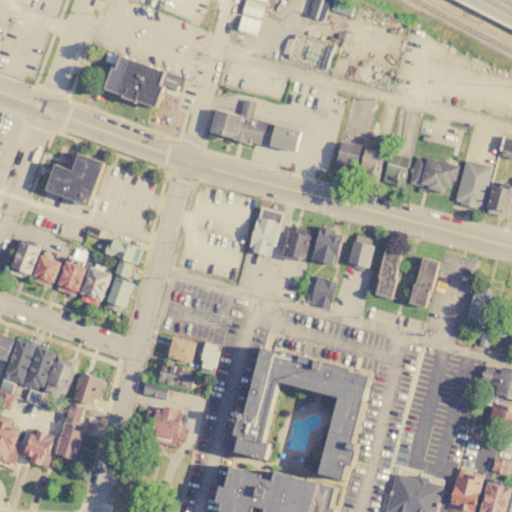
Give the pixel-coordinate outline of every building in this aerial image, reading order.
[(246,0),(242,14),(261,20),(266,5),(250,0),(246,0)] [(310,16),(315,0),(330,0),(324,21),(310,16)] [(336,0),(333,10),(351,17),(358,0),(336,0)] [(238,31),(258,37),(262,21),(243,16),(238,31)] [(288,60),(296,34),(335,46),(327,71),(288,60)] [(105,90),(123,96),(122,99),(138,104),(139,102),(158,108),(164,92),(165,89),(161,87),(162,84),(176,89),(180,76),(122,56),(117,70),(112,69),(105,90)] [(210,132),(251,144),(251,141),(270,146),(276,123),(253,117),(257,103),(244,99),(239,115),(217,109),(210,132)] [(511,153),(500,150),(504,136),(511,137),(511,153)] [(335,170),(343,141),(363,146),(355,175),(335,170)] [(358,176),(366,147),(386,152),(378,182),(358,176)] [(56,165),(47,191),(89,206),(105,163),(79,154),(73,171),(56,165)] [(383,183),(391,154),(411,160),(403,188),(383,183)] [(417,155),(409,184),(443,193),(444,188),(451,190),(454,182),(456,182),(460,166),(454,165),(455,160),(443,157),(442,161),(417,155)] [(466,159),(456,201),(462,202),(462,205),(476,209),(477,206),(483,208),(494,166),(466,159)] [(511,193),(506,217),(487,213),(494,186),(511,189),(511,193)] [(262,207),(284,213),(272,257),(250,251),(262,207)] [(292,225),(313,230),(304,264),(283,258),(292,225)] [(312,260),(321,226),(332,229),(331,235),(343,239),(336,266),(312,260)] [(104,253),(110,237),(142,248),(136,265),(104,253)] [(375,248),(369,269),(348,263),(354,242),(375,248)] [(10,271),(21,243),(40,250),(29,279),(10,271)] [(387,249),(402,254),(395,279),(397,280),(392,299),(376,295),(381,278),(378,278),(387,249)] [(32,281),(41,256),(61,264),(52,288),(32,281)] [(410,304),(415,284),(418,285),(425,259),(440,262),(433,292),(430,291),(426,308),(410,304)] [(115,273),(120,261),(132,265),(128,278),(115,273)] [(57,290),(68,262),(87,269),(76,297),(57,290)] [(79,299),(91,267),(112,275),(100,307),(79,299)] [(336,280),(328,308),(311,303),(318,275),(336,280)] [(107,301),(116,278),(134,284),(125,308),(107,301)] [(475,292),(466,322),(472,324),(472,326),(480,329),(481,326),(491,329),(500,299),(491,297),(493,292),(483,289),(482,294),(475,292)] [(497,321),(510,325),(506,339),(493,335),(497,321)] [(491,333),(487,347),(478,344),(482,331),(491,333)] [(0,359),(0,334),(15,340),(7,362),(0,359)] [(169,358),(174,339),(197,344),(192,364),(169,358)] [(5,378),(19,340),(37,347),(23,385),(5,378)] [(206,342),(220,346),(212,376),(198,372),(206,342)] [(39,347),(56,354),(42,391),(25,385),(39,347)] [(236,438),(242,417),(248,419),(266,353),(285,358),(286,354),(352,372),(351,375),(372,381),(354,447),(361,449),(355,469),(349,467),(337,511),(259,511),(255,511),(254,511),(223,511),(225,506),(219,505),(223,490),(229,492),(243,440),(236,438)] [(45,393),(56,363),(76,371),(65,400),(45,393)] [(158,382),(163,365),(196,373),(192,390),(158,382)] [(503,367),(511,369),(511,399),(491,393),(494,385),(481,382),(486,366),(496,369),(495,373),(500,375),(503,367)] [(72,400),(82,373),(102,380),(101,383),(106,385),(100,401),(95,400),(93,407),(72,400)] [(0,389),(0,384),(2,380),(15,384),(11,394),(0,389)] [(143,395),(147,382),(169,388),(166,401),(143,395)] [(30,390),(41,394),(38,404),(26,400),(30,390)] [(0,407),(0,392),(15,397),(10,411),(0,407)] [(511,430),(486,423),(491,403),(511,408),(511,430)] [(66,423),(72,405),(84,409),(77,427),(66,423)] [(148,412),(145,424),(153,425),(149,442),(176,449),(178,439),(187,441),(190,426),(175,423),(178,410),(164,407),(163,412),(156,410),(156,414),(148,412)] [(0,414),(0,461),(12,466),(21,445),(17,443),(22,431),(11,427),(14,420),(0,414)] [(54,461),(67,428),(84,434),(71,467),(54,461)] [(23,460),(35,429),(58,438),(47,469),(23,460)] [(491,471),(495,457),(511,462),(507,475),(491,471)] [(485,480),(475,511),(464,511),(450,508),(460,473),(485,480)] [(386,511),(396,474),(418,480),(419,476),(430,479),(429,483),(444,487),(437,511),(386,511)] [(481,511),(490,483),(511,490),(506,511),(481,511)]
